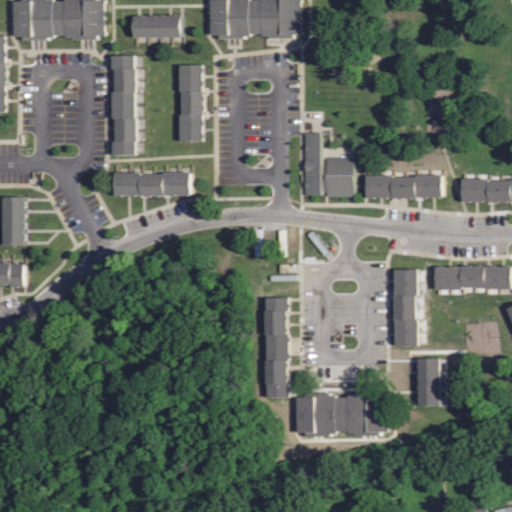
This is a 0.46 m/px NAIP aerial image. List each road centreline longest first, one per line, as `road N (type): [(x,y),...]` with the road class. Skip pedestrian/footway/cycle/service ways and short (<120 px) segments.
road 1 (residential): [(0,319),(29,311),(124,244),(202,219),(280,215),(467,237),(511,232)]
road 2 (residential): [(280,176),(279,76),(273,69),(241,71),(236,168),(243,177),(280,176)]
road 3 (residential): [(61,162),(86,157),(81,69),(45,69),(40,76),(42,163),(61,162)]
road 4 (residential): [(344,269),(322,274),(327,357),(366,350),(365,274),(344,269)]
